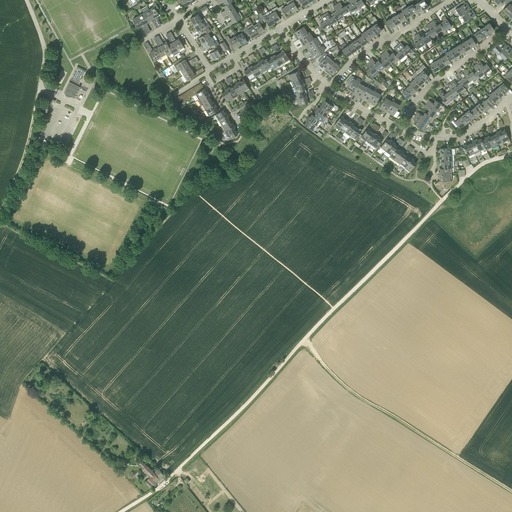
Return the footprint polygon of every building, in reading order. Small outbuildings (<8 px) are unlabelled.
[(222,14),(234,7),(231,2),(233,1),(233,0),(226,5),(223,6),(226,9),(221,12),(222,14)] [(288,4),(292,12),(298,9),(295,4),(298,2),(296,0),(290,0),(290,1),(289,0),(286,2),(288,4)] [(357,13),(360,11),(352,0),(348,0),(350,3),(347,5),(350,11),(352,15),(353,14),(352,12),(355,10),(356,13),(357,13)] [(360,7),(365,4),(362,0),(359,0),(358,1),(357,0),(352,0),(360,11),(362,10),(360,7)] [(423,9),(428,6),(424,0),(421,0),(419,2),(423,9)] [(508,14),(511,10),(511,5),(511,4),(511,2),(511,0),(508,0),(505,3),(507,5),(503,9),(508,15),(508,14)] [(158,19),(156,16),(159,14),(158,12),(160,10),(156,2),(153,4),(154,6),(149,9),(156,21),(158,19)] [(343,15),(350,11),(347,5),(343,7),(340,2),(337,4),(343,15)] [(418,12),(423,9),(419,2),(413,5),(418,12)] [(461,15),(470,9),(467,5),(468,5),(466,2),(456,9),(460,16),(461,15)] [(269,12),(275,22),(280,18),(278,14),(280,12),(278,8),(277,6),(269,11),(266,6),(267,5),(267,4),(265,6),(269,12)] [(292,13),(292,12),(288,4),(284,6),(283,5),(278,8),(280,12),(281,13),(283,11),(286,16),(292,13)] [(344,16),(343,15),(337,4),(333,6),(336,11),(333,13),(334,15),(338,21),(340,21),(341,20),(342,20),(343,19),(344,18),(344,17),(344,16)] [(418,12),(413,5),(413,4),(407,7),(411,14),(416,11),(417,12),(418,12)] [(153,22),(156,21),(149,9),(147,6),(141,9),(144,13),(149,22),(151,21),(153,21),(153,22)] [(228,14),(230,17),(237,13),(234,7),(222,14),(223,17),(228,14)] [(406,17),(411,14),(407,7),(401,10),(402,11),(406,19),(407,18),(406,17)] [(461,15),(465,22),(475,16),(472,12),(473,11),(471,8),(470,9),(461,15)] [(401,21),(406,19),(402,11),(397,14),(401,21)] [(275,23),(275,22),(269,12),(263,15),(261,12),(258,14),(260,17),(263,23),(266,21),(269,26),(275,23)] [(337,21),(338,21),(334,15),(331,17),(328,12),(324,14),(330,25),(337,21)] [(143,24),(144,25),(145,27),(148,26),(147,25),(148,22),(149,22),(144,13),(138,16),(143,24)] [(227,23),(229,25),(241,18),(237,13),(230,17),(232,20),(227,23)] [(194,24),(202,20),(198,14),(190,19),(194,24)] [(328,27),(330,25),(324,14),(321,17),(324,22),(321,23),(320,21),(318,23),(320,27),(321,26),(325,31),(329,29),(328,27)] [(396,24),(401,21),(397,14),(392,17),(396,24)] [(138,27),(143,24),(138,16),(133,19),(138,27)] [(445,31),(452,26),(445,16),(441,18),(443,21),(440,23),(444,29),(445,31)] [(253,26),(258,34),(258,33),(264,29),(262,27),(265,25),(263,23),(260,17),(258,19),(259,22),(253,26)] [(390,28),(396,24),(392,17),(386,20),(390,28)] [(204,30),(210,26),(208,23),(205,18),(202,20),(194,24),(197,30),(203,27),(204,30)] [(437,33),(444,29),(440,23),(437,25),(434,20),(430,23),(437,33)] [(485,26),(489,33),(495,29),(490,22),(485,26)] [(372,26),(377,33),(382,30),(377,23),(372,26)] [(434,35),(437,33),(430,23),(427,25),(430,30),(427,32),(428,34),(432,39),(436,36),(434,35)] [(258,34),(253,26),(252,24),(247,27),(246,27),(245,25),(243,26),(243,27),(242,26),(248,36),(250,34),(252,37),(258,34)] [(202,43),(211,37),(209,33),(213,30),(210,26),(204,30),(201,32),(203,35),(199,37),(202,43)] [(245,37),(248,36),(242,26),(239,28),(241,30),(242,32),(236,36),(241,44),(241,45),(247,41),(245,37)] [(298,40),(300,38),(308,33),(304,26),(294,32),(293,33),(294,33),(297,36),(296,37),(298,40)] [(372,37),(377,33),(372,26),(367,30),(372,37)] [(484,37),(489,33),(485,26),(479,30),(484,37)] [(366,40),(372,37),(367,30),(361,34),(366,40)] [(479,40),(484,37),(479,30),(476,32),(475,30),(472,33),(474,36),(475,35),(479,40)] [(432,39),(428,34),(425,36),(422,31),(418,34),(425,44),(432,39)] [(304,46),(306,44),(314,38),(310,32),(308,33),(300,38),(303,42),(302,43),(304,46)] [(367,42),(366,40),(361,34),(362,35),(357,38),(362,45),(367,42)] [(426,46),(425,44),(418,34),(415,36),(418,41),(415,43),(418,48),(422,46),(423,48),(426,46)] [(237,46),(241,44),(236,36),(236,35),(230,39),(228,35),(225,37),(226,38),(231,47),(236,44),(237,46)] [(467,40),(471,47),(476,44),(472,36),(467,40)] [(213,48),(217,45),(219,44),(216,40),(214,41),(211,37),(202,43),(206,49),(211,45),(213,48)] [(310,51),(320,44),(316,37),(314,38),(306,44),(309,48),(308,48),(310,51)] [(173,42),(178,50),(184,46),(179,38),(173,42)] [(357,49),(362,45),(357,38),(352,42),(357,49)] [(466,50),(471,47),(467,40),(461,43),(466,50)] [(498,54),(499,54),(506,46),(503,43),(504,42),(501,40),(492,48),(498,54)] [(224,50),(228,48),(224,41),(220,44),(224,50)] [(160,44),(161,46),(166,54),(172,50),(168,45),(167,42),(164,44),(163,43),(160,44)] [(180,52),(178,50),(173,42),(168,45),(172,50),(175,55),(180,52)] [(352,53),(357,49),(352,42),(347,46),(352,53)] [(411,49),(412,49),(408,44),(405,47),(401,42),(398,45),(406,54),(407,53),(410,55),(414,52),(411,49)] [(460,53),(466,50),(461,43),(456,46),(460,53)] [(320,44),(310,51),(313,54),(312,55),(314,58),(324,51),(320,44)] [(224,53),(223,51),(222,50),(220,51),(217,45),(213,48),(218,56),(222,54),(221,54),(224,53)] [(399,60),(406,54),(398,45),(394,48),(398,52),(396,55),(399,59),(399,60)] [(499,54),(504,60),(511,52),(511,51),(509,48),(510,47),(508,45),(506,46),(499,54)] [(161,57),(166,54),(161,46),(156,49),(161,57)] [(347,56),(352,53),(347,46),(342,49),(347,56)] [(455,57),(460,53),(456,46),(451,49),(455,57)] [(155,60),(161,57),(156,49),(150,52),(155,60)] [(284,63),(290,59),(284,49),(281,51),(282,52),(279,54),(284,63)] [(450,60),(455,57),(451,49),(445,53),(450,60)] [(396,62),(399,59),(396,55),(393,52),(390,55),(386,50),(383,53),(392,62),(396,62)] [(325,70),(333,61),(329,57),(331,56),(328,54),(326,53),(323,56),(318,61),(320,63),(318,65),(319,65),(319,64),(323,67),(322,68),(325,70)] [(379,60),(383,65),(388,71),(389,70),(388,69),(391,67),(389,64),(392,62),(383,53),(380,56),(382,57),(379,60)] [(451,61),(450,60),(445,53),(446,54),(441,57),(445,64),(451,61)] [(279,66),(284,63),(279,54),(276,55),(275,54),(273,56),(279,66)] [(280,68),(279,66),(273,56),(270,57),(271,58),(268,60),(267,58),(272,68),(273,70),(278,70),(280,68)] [(440,68),(445,64),(441,57),(437,60),(436,58),(434,59),(435,60),(440,68)] [(267,71),(272,68),(267,58),(264,60),(263,59),(261,60),(267,71)] [(377,70),(383,65),(379,60),(376,62),(372,58),(369,60),(377,70)] [(178,72),(181,70),(189,65),(185,59),(174,66),(178,72)] [(261,74),(267,71),(261,60),(258,62),(259,63),(256,65),(261,74)] [(371,75),(377,70),(369,60),(366,63),(369,68),(366,70),(371,75)] [(434,71),(440,68),(435,60),(430,64),(434,71)] [(333,61),(325,70),(329,73),(328,73),(331,76),(339,66),(333,61)] [(492,70),(491,69),(487,64),(484,66),(480,61),(477,63),(484,73),(486,72),(487,73),(489,73),(491,72),(492,70)] [(478,78),(484,73),(477,63),(473,66),(477,71),(474,73),(476,76),(478,78)] [(184,75),(192,70),(189,65),(181,70),(184,75)] [(256,77),(261,74),(256,65),(253,66),(252,65),(250,67),(256,77)] [(429,76),(426,73),(429,71),(423,65),(416,71),(424,80),(429,76)] [(80,87),(78,86),(86,71),(77,67),(70,81),(64,92),(80,101),(85,91),(79,88),(80,87)] [(251,81),(256,77),(250,67),(247,68),(248,69),(245,71),(251,81)] [(478,78),(476,76),(474,73),(472,71),(469,73),(466,69),(463,71),(470,81),(472,79),(473,81),(478,78)] [(185,82),(187,80),(200,72),(199,70),(194,73),(192,70),(184,75),(182,76),(185,82)] [(291,81),(300,77),(299,74),(300,74),(299,71),(288,75),(291,81)] [(420,84),(424,80),(416,71),(411,75),(414,78),(420,84)] [(463,86),(470,81),(463,71),(459,74),(462,78),(459,81),(461,83),(463,86)] [(293,87),(304,83),(303,80),(302,81),(300,77),(291,81),(293,87)] [(351,91),(353,93),(360,83),(361,83),(354,78),(347,89),(348,88),(351,90),(351,91)] [(416,89),(420,84),(414,78),(410,83),(411,84),(416,89)] [(244,92),(250,89),(244,80),(241,81),(240,80),(238,82),(244,92)] [(451,83),(458,92),(465,88),(463,86),(461,83),(458,85),(454,80),(451,83)] [(239,96),(244,92),(238,82),(235,83),(236,84),(233,86),(239,96)] [(499,86),(504,93),(509,89),(504,82),(499,86)] [(296,93),(303,90),(305,89),(304,86),(305,85),(304,83),(293,87),(296,93)] [(360,98),(361,96),(367,87),(360,83),(353,93),(353,94),(354,93),(358,95),(357,96),(360,98)] [(456,94),(458,92),(451,83),(447,85),(451,90),(448,92),(454,100),(458,97),(456,94)] [(406,88),(412,94),(417,90),(416,89),(411,84),(406,88)] [(233,99),(239,96),(233,86),(230,88),(229,87),(227,88),(233,99)] [(367,102),(368,100),(374,91),(367,86),(367,87),(361,96),(365,99),(364,100),(367,102)] [(499,97),(504,93),(499,86),(494,90),(499,97)] [(412,94),(406,88),(405,87),(400,91),(402,92),(407,99),(412,94)] [(199,99),(209,93),(207,91),(206,91),(204,88),(204,89),(201,90),(198,92),(196,93),(195,94),(199,99)] [(228,102),(233,99),(227,88),(225,90),(225,91),(222,93),(228,102)] [(447,105),(454,100),(448,92),(445,94),(441,89),(438,92),(445,102),(447,105)] [(296,100),(307,95),(306,93),(304,93),(303,90),(296,93),(294,94),(294,98),(295,98),(296,100)] [(374,91),(368,100),(372,102),(371,103),(374,105),(381,95),(374,90),(374,91)] [(495,101),(499,97),(494,90),(489,95),(490,96),(495,101)] [(202,105),(211,99),(209,96),(210,96),(209,93),(199,99),(202,105)] [(296,100),(299,106),(308,102),(307,98),(308,98),(307,95),(296,100)] [(485,100),(491,106),(496,102),(495,101),(490,96),(485,100)] [(386,112),(387,111),(392,101),(385,97),(380,107),(384,110),(383,110),(386,112)] [(202,105),(205,110),(215,104),(214,102),(213,102),(211,99),(202,105)] [(330,112),(334,106),(324,99),(322,101),(323,102),(321,105),(330,112)] [(426,104),(437,110),(440,112),(442,109),(439,107),(441,104),(436,100),(434,103),(429,100),(426,104)] [(486,110),(491,106),(485,100),(481,104),(485,109),(486,110)] [(392,101),(387,111),(391,113),(390,114),(393,116),(400,105),(393,101),(392,101)] [(480,113),(485,109),(481,104),(480,102),(475,107),(480,113)] [(208,116),(217,110),(216,107),(217,106),(215,104),(205,110),(208,116)] [(427,113),(433,118),(434,118),(435,119),(438,115),(435,113),(437,110),(426,104),(424,107),(429,110),(427,113)] [(326,117),(330,112),(321,105),(319,108),(318,107),(316,109),(326,117)] [(475,117),(480,113),(475,107),(470,110),(474,116),(475,117)] [(322,122),(326,117),(316,109),(315,112),(316,112),(314,115),(321,121),(322,122)] [(469,120),(474,116),(470,110),(469,109),(464,114),(469,120)] [(217,121),(227,114),(226,112),(225,113),(224,112),(223,110),(214,115),(217,121)] [(432,120),(433,118),(427,113),(425,112),(423,115),(418,112),(416,116),(429,124),(430,123),(429,121),(432,120)] [(221,126),(229,121),(228,118),(229,117),(227,114),(217,121),(221,126)] [(317,126),(321,121),(314,115),(312,114),(310,117),(308,116),(307,118),(317,126)] [(465,124),(469,120),(464,114),(459,117),(465,124)] [(334,125),(339,129),(346,120),(343,118),(344,117),(341,115),(334,125)] [(427,128),(426,128),(429,124),(416,116),(413,119),(418,122),(416,126),(422,129),(423,130),(424,131),(425,131),(426,131),(426,130),(427,130),(427,129),(427,128)] [(460,128),(465,124),(459,117),(455,121),(453,119),(451,121),(456,127),(458,126),(460,128)] [(313,131),(317,126),(307,118),(305,120),(306,121),(304,124),(313,131)] [(339,129),(344,132),(352,122),(349,121),(349,122),(346,120),(339,129)] [(221,126),(224,132),(234,125),(232,123),(231,124),(229,121),(221,126)] [(344,132),(349,136),(356,127),(353,125),(354,124),(352,122),(344,132)] [(224,132),(227,137),(236,132),(234,129),(235,128),(234,125),(224,132)] [(349,136),(355,140),(362,130),(360,128),(359,129),(356,127),(349,136)] [(360,137),(365,141),(372,132),(369,130),(370,129),(367,127),(360,137)] [(504,142),(509,140),(505,130),(501,131),(501,130),(498,131),(504,142)] [(498,145),(504,142),(498,131),(496,132),(496,134),(493,135),(498,145)] [(365,141),(370,145),(378,135),(375,133),(375,134),(372,132),(365,141)] [(370,145),(376,149),(382,140),(379,138),(380,136),(378,135),(370,145)] [(492,148),(498,145),(493,135),(490,137),(489,135),(487,137),(492,148)] [(486,150),(492,148),(487,137),(484,138),(485,139),(482,140),(483,142),(482,142),(486,150)] [(380,147),(385,151),(393,141),(391,139),(390,140),(387,138),(380,147)] [(483,142),(482,140),(481,138),(477,140),(477,138),(474,140),(480,151),(481,155),(487,152),(486,150),(482,142),(483,142)] [(474,154),(480,151),(474,140),(472,141),(472,142),(469,144),(474,154)] [(390,155),(396,148),(397,146),(394,144),(395,143),(393,141),(385,151),(390,155)] [(468,156),(474,154),(469,144),(466,145),(465,144),(463,145),(468,156)] [(389,156),(394,160),(402,150),(399,149),(398,150),(396,148),(390,155),(389,156)] [(394,160),(399,164),(406,155),(403,153),(404,152),(402,150),(394,160)] [(399,164),(404,168),(412,158),(409,156),(409,157),(406,155),(399,164)] [(404,168),(410,172),(416,163),(413,160),(414,159),(412,158),(404,168)] [(445,184),(445,181),(451,180),(451,174),(439,174),(439,177),(440,177),(440,181),(440,184),(445,184)] [(164,475),(157,469),(154,472),(146,465),(146,466),(141,461),(138,463),(143,468),(143,469),(156,482),(164,475)]
